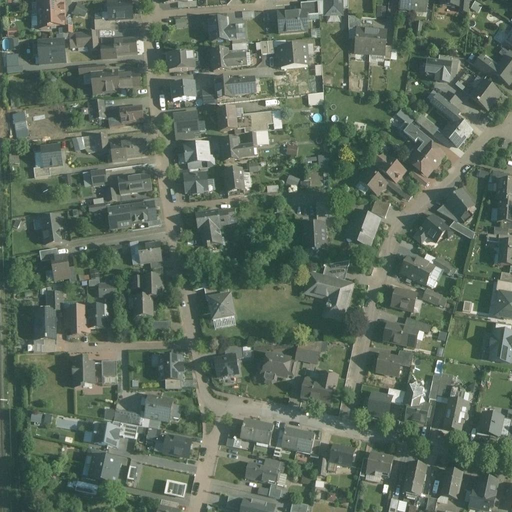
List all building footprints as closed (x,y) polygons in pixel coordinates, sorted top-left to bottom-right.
[(325,0),(325,17),(342,17),(342,10),(341,0),(325,0)] [(413,0),(399,0),(399,8),(413,10),(413,0)] [(413,0),(413,10),(426,11),(427,0),(413,0)] [(469,0),(461,0),(460,8),(459,12),(468,13),(469,0)] [(50,2),(38,2),(38,16),(64,15),(63,3),(50,4),(50,2)] [(472,9),(478,13),(482,6),(476,2),(472,9)] [(307,4),(300,4),(301,13),(306,12),(306,22),(319,21),(318,3),(307,4)] [(75,14),(86,17),(89,7),(77,4),(75,14)] [(131,4),(108,5),(109,21),(109,22),(110,22),(132,21),(131,4)] [(387,18),(387,7),(378,7),(378,18),(387,18)] [(301,13),(278,15),(279,35),(307,33),(306,22),(306,12),(301,13)] [(64,15),(38,16),(39,30),(51,30),(51,27),(64,27),(64,15)] [(362,19),(348,18),(349,30),(357,31),(357,30),(361,30),(362,19)] [(186,19),(176,20),(177,29),(188,27),(186,19)] [(109,21),(94,22),(95,33),(111,32),(110,22),(109,22),(109,21)] [(227,21),(209,23),(211,43),(229,42),(229,41),(239,40),(238,29),(238,27),(228,28),(227,21)] [(423,24),(415,23),(413,35),(421,36),(423,24)] [(361,30),(357,30),(357,31),(355,54),(384,56),(386,57),(386,47),(388,32),(361,30)] [(97,34),(77,35),(78,49),(90,48),(90,52),(99,51),(97,34)] [(9,51),(19,51),(19,40),(9,40),(9,51)] [(40,66),(65,64),(64,41),(39,43),(40,66)] [(135,41),(114,43),(115,48),(115,57),(116,57),(136,56),(135,41)] [(267,43),(260,44),(261,56),(268,55),(267,43)] [(306,47),(279,49),(280,60),(307,57),(306,47)] [(115,48),(101,49),(102,61),(116,60),(116,57),(115,57),(115,48)] [(228,51),(211,52),(213,73),(230,72),(230,69),(249,67),(248,57),(228,59),(228,51)] [(6,56),(7,74),(22,73),(21,67),(18,67),(18,55),(6,56)] [(193,55),(168,57),(169,73),(194,71),(193,55)] [(307,57),(280,60),(281,70),(307,68),(307,57)] [(511,80),(511,63),(505,58),(493,74),(508,86),(511,80)] [(491,71),(479,61),(474,68),(487,77),(491,71)] [(438,63),(428,62),(426,75),(436,76),(435,83),(449,85),(451,64),(438,63)] [(104,67),(79,69),(79,77),(92,75),(105,74),(104,67)] [(308,94),(309,106),(324,105),(323,71),(318,71),(319,94),(308,94)] [(105,74),(92,75),(94,96),(119,94),(119,92),(118,92),(117,77),(116,77),(117,83),(114,83),(113,76),(105,76),(105,74)] [(138,75),(117,77),(118,92),(119,92),(139,90),(138,75)] [(232,80),(215,82),(215,91),(202,92),(203,107),(217,105),(217,101),(234,100),(234,98),(251,96),(250,81),(233,83),(232,80)] [(500,95),(483,82),(470,99),(487,111),(494,103),(500,95)] [(195,86),(171,88),(173,103),(196,101),(195,86)] [(460,104),(448,94),(442,100),(447,103),(455,110),(460,104)] [(442,100),(438,96),(432,104),(441,111),(447,103),(442,100)] [(103,102),(92,104),(93,110),(95,110),(96,121),(105,120),(103,102)] [(455,110),(447,103),(441,111),(453,121),(455,118),(456,119),(460,114),(455,110)] [(141,109),(120,111),(121,120),(122,126),(143,123),(141,109)] [(242,109),(234,110),(235,120),(243,119),(242,109)] [(234,110),(217,112),(220,133),(244,130),(243,119),(235,120),(234,110)] [(406,123),(410,117),(400,110),(396,116),(406,123)] [(195,115),(175,117),(177,136),(198,134),(195,115)] [(272,116),(243,119),(245,135),(266,133),(268,133),(267,126),(273,126),(272,116)] [(437,129),(422,116),(416,123),(431,136),(437,129)] [(453,121),(449,126),(450,127),(451,131),(445,138),(457,148),(471,131),(456,119),(455,118),(453,121)] [(121,120),(109,121),(109,130),(123,128),(122,126),(121,120)] [(416,123),(414,121),(405,133),(423,146),(426,142),(431,136),(416,123)] [(266,133),(248,135),(249,148),(253,147),(268,146),(266,133)] [(107,136),(77,139),(79,156),(108,153),(107,136)] [(238,141),(221,143),(221,150),(220,151),(221,155),(222,156),(223,163),(240,161),(240,160),(254,158),(253,147),(249,148),(239,149),(238,141)] [(444,157),(426,142),(423,146),(419,151),(416,151),(411,157),(412,160),(410,162),(429,176),(444,157)] [(145,143),(124,145),(126,160),(147,157),(145,143)] [(124,145),(113,146),(111,147),(113,164),(127,162),(126,160),(124,145)] [(286,155),(296,156),(298,147),(287,145),(286,155)] [(205,146),(185,148),(185,156),(185,158),(186,158),(186,166),(200,164),(208,163),(207,147),(205,146)] [(59,148),(41,150),(44,169),(44,170),(49,169),(53,169),(53,167),(62,166),(59,148)] [(12,154),(12,165),(20,164),(20,154),(12,154)] [(319,156),(319,168),(328,167),(328,156),(319,156)] [(405,172),(388,159),(387,160),(383,157),(379,162),(379,165),(377,168),(379,170),(378,171),(395,184),(405,172)] [(44,169),(33,170),(35,180),(50,178),(49,169),(44,170),(44,169)] [(241,171),(224,173),(227,194),(243,192),(244,192),(241,171)] [(386,185),(369,171),(359,183),(376,197),(386,185)] [(105,172),(91,174),(93,188),(107,186),(105,172)] [(188,172),(175,173),(177,185),(185,184),(184,178),(188,178),(188,172)] [(286,184),(297,188),(300,179),(289,175),(286,184)] [(188,178),(184,178),(185,184),(186,195),(192,194),(192,197),(202,196),(202,193),(207,193),(205,176),(188,178)] [(149,177),(128,180),(129,185),(130,194),(151,191),(149,177)] [(509,182),(498,182),(497,200),(498,201),(498,200),(511,201),(511,185),(509,185),(509,182)] [(129,185),(119,187),(120,197),(130,195),(130,194),(129,185)] [(115,191),(102,192),(104,205),(116,203),(115,191)] [(462,191),(453,198),(454,198),(447,204),(460,220),(469,213),(474,208),(469,202),(470,201),(462,191)] [(511,201),(498,200),(498,201),(498,210),(497,223),(502,224),(511,224),(511,201)] [(390,205),(375,202),(371,214),(385,219),(390,205)] [(469,213),(460,220),(447,204),(447,203),(436,212),(454,223),(457,224),(461,220),(464,224),(472,217),(469,213)] [(330,204),(316,205),(316,217),(330,216),(330,204)] [(153,205),(137,207),(138,214),(133,215),(134,225),(156,222),(153,205)] [(105,206),(89,208),(90,215),(106,213),(105,206)] [(123,210),(108,212),(109,222),(111,232),(132,229),(129,212),(123,212),(123,210)] [(234,210),(227,211),(228,221),(235,220),(234,210)] [(217,212),(195,216),(198,234),(200,234),(219,230),(220,230),(219,227),(229,225),(228,221),(227,211),(217,212)] [(379,223),(355,214),(346,237),(370,246),(379,223)] [(448,231),(433,217),(421,230),(421,231),(428,237),(436,244),(443,236),(448,231)] [(59,218),(43,221),(44,231),(43,231),(45,246),(61,244),(58,230),(61,230),(59,218)] [(457,224),(454,223),(450,228),(472,242),(474,234),(457,224)] [(317,226),(303,227),(305,248),(312,247),(312,250),(325,249),(323,226),(317,226)] [(219,230),(200,234),(203,248),(207,248),(210,248),(210,247),(222,245),(219,230)] [(421,230),(419,231),(420,232),(414,239),(422,246),(428,237),(421,231),(421,230)] [(451,233),(448,231),(443,236),(446,239),(449,239),(452,236),(451,233)] [(511,243),(502,243),(500,266),(511,266),(511,243)] [(159,245),(138,248),(141,266),(150,265),(161,263),(159,245)] [(66,257),(51,260),(55,281),(69,279),(70,279),(68,269),(66,257)] [(421,265),(408,259),(401,274),(425,286),(434,269),(429,266),(429,265),(423,262),(421,265)] [(448,266),(437,260),(433,266),(444,273),(448,266)] [(350,262),(325,267),(322,278),(310,275),(306,292),(332,299),(330,309),(326,307),(325,310),(326,310),(324,317),(343,321),(353,286),(344,284),(350,262)] [(161,263),(150,265),(151,271),(154,271),(162,269),(161,263)] [(74,268),(68,269),(70,279),(69,279),(70,285),(77,284),(74,268)] [(154,279),(140,279),(140,281),(131,282),(132,288),(132,287),(132,290),(141,290),(141,299),(152,298),(152,299),(161,299),(160,290),(163,290),(163,279),(162,269),(154,271),(154,279)] [(511,275),(501,274),(500,282),(511,283),(511,275)] [(500,295),(511,296),(511,284),(498,282),(495,295),(500,296),(500,295)] [(112,286),(98,286),(99,298),(113,298),(112,286)] [(222,286),(204,289),(206,302),(209,302),(209,301),(229,298),(228,291),(223,292),(222,286)] [(416,296),(396,291),(392,308),(412,313),(416,296)] [(441,298),(426,292),(423,300),(437,306),(441,298)] [(63,294),(47,295),(48,312),(54,312),(54,313),(63,312),(63,294)] [(500,296),(495,319),(511,321),(511,296),(500,295),(500,296)] [(229,298),(209,301),(209,302),(213,322),(234,318),(230,297),(229,298)] [(141,299),(135,299),(135,319),(152,319),(152,299),(152,298),(141,299)] [(88,309),(88,307),(71,307),(71,312),(72,331),(72,338),(80,338),(80,335),(89,335),(89,330),(88,309)] [(88,309),(89,330),(106,330),(105,315),(107,315),(107,308),(88,309)] [(54,313),(54,312),(48,312),(36,312),(37,342),(44,342),(44,348),(54,347),(54,342),(55,342),(54,313)] [(71,312),(63,312),(64,331),(72,331),(71,312)] [(431,327),(407,319),(404,329),(410,330),(413,330),(418,331),(428,335),(431,327)] [(151,333),(167,333),(167,323),(152,323),(151,333)] [(404,329),(388,325),(384,343),(415,349),(418,331),(413,330),(410,330),(404,329)] [(511,327),(496,325),(495,332),(511,335),(511,332),(511,327)] [(492,352),(490,362),(510,365),(511,354),(511,334),(511,335),(495,332),(494,339),(492,339),(492,343),(490,352),(492,352)] [(322,343),(315,344),(311,364),(317,366),(322,343)] [(308,344),(299,345),(295,361),(304,363),(307,347),(308,344)] [(315,344),(308,344),(307,347),(304,363),(311,364),(315,344)] [(235,357),(236,361),(243,360),(243,348),(225,349),(226,359),(235,357)] [(414,355),(399,352),(398,359),(401,360),(400,366),(410,369),(414,355)] [(290,361),(268,356),(266,365),(263,364),(260,366),(259,371),(261,374),(264,375),(263,380),(265,383),(271,385),(275,383),(276,376),(286,378),(287,375),(293,376),(295,365),(289,364),(290,361)] [(398,359),(381,356),(377,373),(397,378),(400,366),(401,360),(398,359)] [(226,359),(215,361),(218,380),(239,376),(236,361),(235,357),(226,359)] [(181,359),(160,360),(160,367),(158,367),(158,375),(160,375),(161,383),(165,382),(181,382),(182,382),(181,374),(183,374),(183,367),(181,367),(181,359)] [(87,360),(73,361),(74,389),(83,389),(83,386),(94,385),(94,365),(87,365),(87,360)] [(116,363),(102,363),(102,378),(117,378),(116,363)] [(337,378),(321,374),(319,382),(316,382),(315,385),(332,388),(332,389),(335,387),(337,378)] [(394,379),(378,376),(376,388),(385,391),(386,391),(391,392),(394,379)] [(449,377),(442,376),(439,386),(436,401),(437,398),(450,401),(450,400),(457,401),(459,390),(447,387),(449,377)] [(181,382),(165,382),(166,391),(181,391),(181,382)] [(315,385),(305,382),(301,399),(329,405),(332,389),(332,388),(315,385)] [(416,384),(412,387),(410,386),(407,386),(402,407),(408,408),(410,400),(420,403),(420,406),(421,406),(425,403),(422,398),(425,397),(423,393),(423,390),(420,389),(416,384)] [(439,386),(432,385),(428,400),(436,401),(439,386)] [(385,391),(376,388),(374,388),(372,394),(384,397),(385,391)] [(173,402),(148,398),(145,419),(169,423),(173,402)] [(398,403),(371,398),(368,414),(395,419),(398,403)] [(420,403),(410,400),(408,408),(405,421),(425,425),(429,407),(421,406),(420,406),(420,403)] [(457,401),(450,400),(450,401),(443,429),(460,433),(463,416),(465,417),(468,404),(457,401)] [(511,411),(504,410),(503,416),(503,417),(501,426),(508,427),(511,411)] [(142,416),(116,411),(114,424),(138,428),(139,428),(142,416)] [(31,414),(31,423),(42,423),(42,414),(31,414)] [(498,423),(480,419),(479,419),(476,435),(477,435),(477,434),(485,436),(485,438),(495,440),(498,423)] [(259,425),(244,422),(240,441),(255,444),(259,425)] [(274,428),(259,425),(255,444),(269,447),(270,447),(273,430),(274,428)] [(118,449),(120,431),(95,427),(93,445),(118,449)] [(148,430),(139,428),(138,428),(136,435),(147,437),(148,430)] [(162,432),(148,430),(147,437),(146,442),(166,445),(166,440),(161,439),(162,432)] [(279,432),(273,430),(270,447),(269,447),(269,449),(275,451),(279,432)] [(300,433),(286,430),(285,433),(281,450),(282,450),(296,453),(300,433)] [(285,433),(279,432),(275,451),(281,452),(282,450),(281,450),(285,433)] [(315,437),(300,433),(296,453),(311,456),(311,454),(314,441),(315,437)] [(176,440),(167,438),(166,440),(166,445),(164,455),(173,456),(176,440)] [(192,443),(176,440),(173,456),(188,459),(192,443)] [(320,443),(314,441),(311,454),(318,456),(320,443)] [(354,451),(333,447),(329,464),(351,468),(354,451)] [(106,454),(89,449),(87,456),(93,457),(105,460),(106,454)] [(240,460),(251,463),(253,453),(243,451),(240,460)] [(393,460),(371,455),(369,461),(367,475),(375,477),(375,474),(388,477),(388,479),(389,480),(393,460)] [(105,460),(93,457),(90,468),(118,474),(120,463),(105,460)] [(369,461),(363,460),(360,477),(366,479),(367,475),(369,461)] [(327,462),(319,461),(317,477),(325,478),(327,462)] [(265,462),(264,467),(249,464),(245,479),(267,485),(276,487),(279,475),(282,476),(285,466),(265,462)] [(427,467),(409,464),(403,494),(421,498),(427,467)] [(129,467),(127,480),(134,481),(136,468),(129,467)] [(118,474),(90,468),(88,479),(100,482),(115,485),(118,474)] [(462,475),(446,471),(441,497),(456,500),(462,475)] [(301,483),(309,485),(310,480),(303,477),(301,483)] [(100,482),(88,479),(83,478),(81,484),(99,488),(100,482)] [(497,482),(481,479),(477,495),(494,499),(494,498),(497,482)] [(187,487),(167,483),(165,496),(184,500),(187,487)] [(281,492),(271,490),(269,498),(279,500),(280,500),(281,492)] [(328,493),(326,500),(334,502),(335,495),(328,493)] [(494,499),(477,495),(472,494),(469,507),(488,511),(489,508),(492,509),(495,498),(494,498),(494,499)] [(226,509),(236,511),(241,511),(244,501),(229,498),(226,509)] [(434,511),(437,500),(428,498),(426,511),(428,511),(434,511)] [(397,511),(399,502),(392,500),(389,511),(397,511)] [(252,503),(244,501),(241,511),(257,511),(259,504),(252,503)] [(176,511),(178,505),(161,502),(160,509),(174,511),(176,511)]
